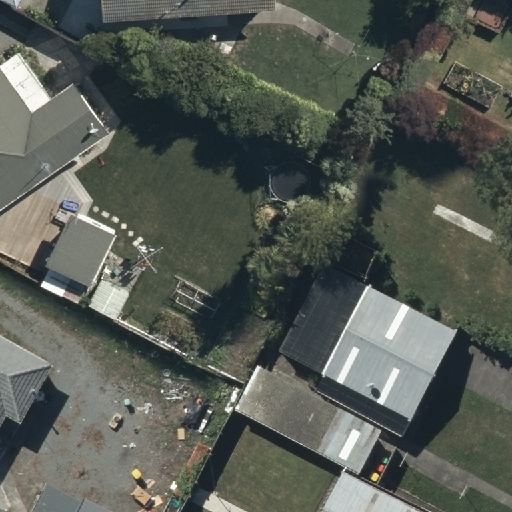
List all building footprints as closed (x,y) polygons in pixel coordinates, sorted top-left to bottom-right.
[(274,0),(106,0),(107,13),(275,3),(274,0)] [(0,55),(0,209),(109,129),(71,77),(36,102),(1,54),(0,55)] [(118,231),(72,208),(47,256),(92,280),(118,231)] [(454,327),(368,283),(318,379),(404,424),(454,327)] [(0,415),(15,424),(48,360),(0,334),(0,415)] [(361,471),(382,431),(269,373),(248,412),(361,471)] [(424,511),(341,469),(318,511),(424,511)] [(115,511),(47,477),(29,511),(115,511)]
